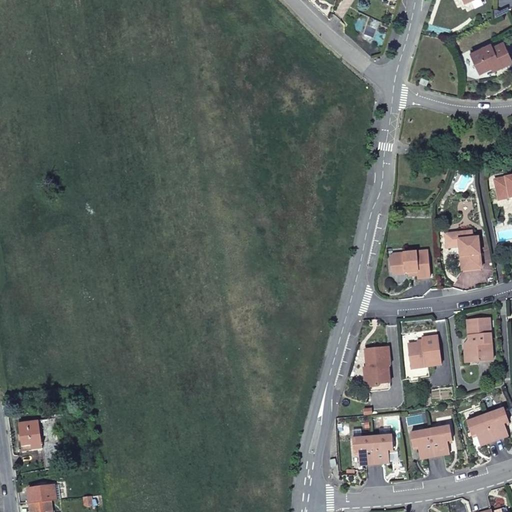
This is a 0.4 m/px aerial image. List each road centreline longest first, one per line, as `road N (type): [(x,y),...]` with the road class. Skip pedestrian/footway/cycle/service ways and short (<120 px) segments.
road 1 (residential): [(351,299),(380,190),(394,90)]
road 2 (residential): [(305,500),(444,492),(511,471)]
road 3 (residential): [(305,500),(351,299)]
road 4 (residential): [(351,299),(436,307),(511,289)]
road 5 (residential): [(394,90),(292,0)]
road 6 (residential): [(511,109),(453,108),(394,90)]
